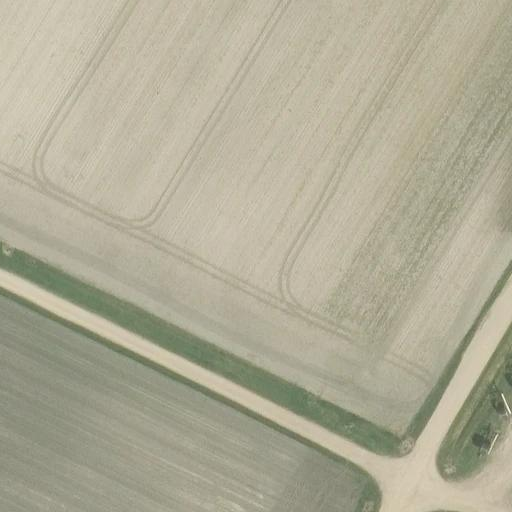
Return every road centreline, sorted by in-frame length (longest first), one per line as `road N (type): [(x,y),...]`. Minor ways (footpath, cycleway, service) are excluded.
road 1 (track): [(0,273),(489,511)]
road 2 (track): [(391,511),(511,312)]
